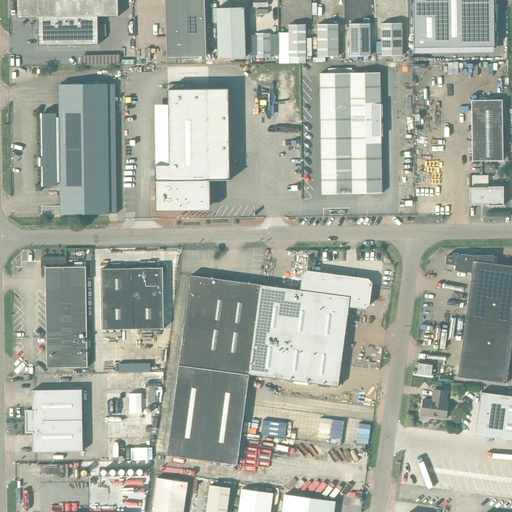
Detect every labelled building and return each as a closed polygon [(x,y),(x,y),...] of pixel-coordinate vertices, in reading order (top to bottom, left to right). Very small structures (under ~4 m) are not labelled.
[(118,17),(117,0),(17,0),(17,18),(37,18),(97,17),(118,17)] [(163,0),(164,5),(164,17),(203,15),(202,0),(163,0)] [(413,0),(414,49),(495,49),(494,0),(413,0)] [(219,58),(245,58),(244,8),(217,9),(219,58)] [(203,15),(164,17),(165,59),(205,57),(203,15)] [(98,45),(97,17),(37,18),(38,46),(98,45)] [(370,56),(370,24),(349,24),(350,57),(370,56)] [(381,24),(382,56),(402,56),(402,24),(381,24)] [(289,25),(289,57),(306,57),(305,25),(289,25)] [(317,25),(318,57),(338,57),(338,25),(317,25)] [(256,58),(257,58),(257,63),(270,63),(270,58),(271,58),(270,34),(256,34),(256,58)] [(382,193),(382,183),(380,73),(350,74),(352,194),(382,193)] [(321,194),(352,194),(350,74),(320,74),(321,194)] [(56,114),(43,114),(44,186),(57,186),(57,182),(61,182),(61,214),(109,214),(117,213),(116,149),(115,85),(107,85),(59,85),(60,117),(56,118),(56,114)] [(169,165),(155,165),(155,181),(156,211),(169,211),(190,211),(190,208),(205,208),(208,205),(208,195),(210,195),(210,181),(230,181),(229,89),(209,89),(168,90),(168,105),(169,165)] [(501,100),(471,101),(472,161),(502,161),(501,100)] [(486,188),(469,188),(470,205),(486,205),(488,205),(488,206),(504,206),(503,186),(488,186),(488,188),(486,188)] [(458,377),(467,378),(506,384),(511,340),(511,266),(493,264),(494,256),(474,256),(461,254),(460,256),(446,256),(445,264),(455,266),(455,271),(472,273),(458,377)] [(87,368),(86,277),(86,267),(66,267),(66,257),(41,258),(41,278),(45,278),(47,368),(87,368)] [(163,268),(102,269),(102,279),(102,300),(103,330),(118,329),(163,329),(163,299),(163,278),(163,268)] [(249,375),(338,387),(349,307),(365,309),(369,306),(372,284),(369,279),(342,276),(342,278),(333,276),(333,274),(307,271),(302,274),(300,290),(260,285),(249,375)] [(237,465),(249,375),(260,285),(191,276),(167,456),(237,465)] [(149,384),(122,385),(123,395),(138,395),(139,413),(149,413),(149,384)] [(32,432),(33,452),(83,452),(82,390),(32,390),(32,411),(26,411),(26,432),(32,432)] [(445,403),(447,392),(434,390),(433,397),(435,398),(435,401),(423,400),(422,408),(425,408),(424,416),(446,419),(448,403),(445,403)] [(511,396),(491,394),(481,392),(475,436),(511,440),(511,396)] [(157,478),(152,511),(183,511),(187,482),(157,478)] [(210,485),(206,511),(226,511),(230,488),(210,485)] [(241,489),(238,511),(270,511),(273,494),(241,489)] [(333,511),(335,502),(284,495),(282,511),(333,511)]
